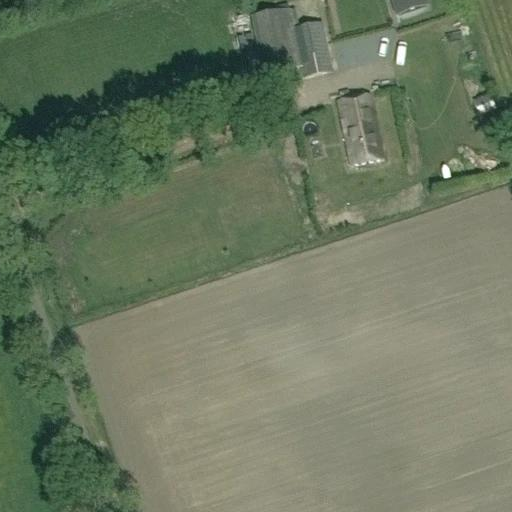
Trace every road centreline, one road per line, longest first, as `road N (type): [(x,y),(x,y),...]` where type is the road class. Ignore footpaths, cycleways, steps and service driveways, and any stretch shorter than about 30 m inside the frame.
road 1 (unclassified): [(111,511),(0,212)]
road 2 (unclassified): [(0,207),(298,106)]
